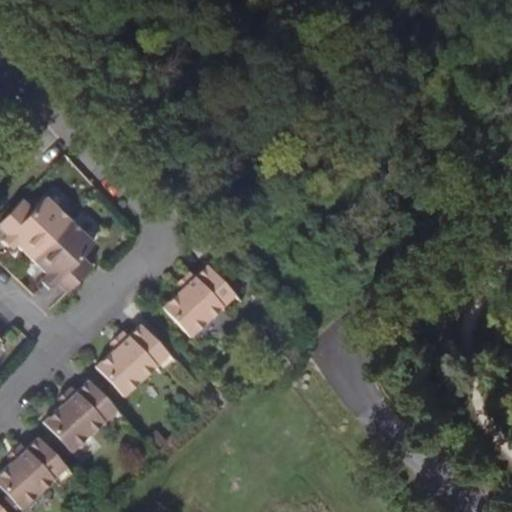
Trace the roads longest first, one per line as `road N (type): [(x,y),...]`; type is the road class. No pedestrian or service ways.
road 1 (residential): [(511,177),(366,313),(347,361),(363,402),(475,511)]
road 2 (residential): [(0,47),(181,223),(66,345)]
